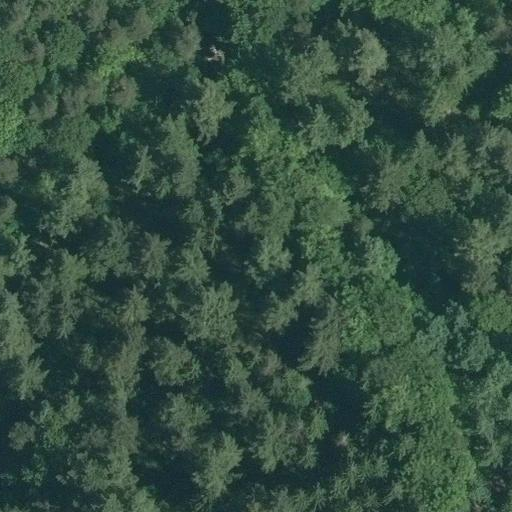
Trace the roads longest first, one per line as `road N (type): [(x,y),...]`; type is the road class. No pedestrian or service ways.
road 1 (track): [(204,0),(344,337),(439,511)]
road 2 (track): [(336,0),(511,134)]
road 3 (track): [(82,511),(0,380)]
